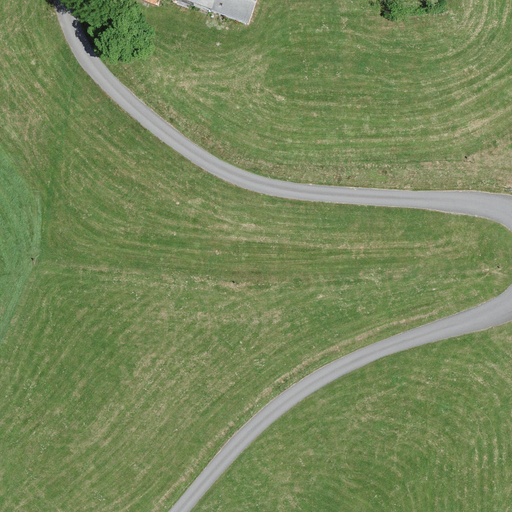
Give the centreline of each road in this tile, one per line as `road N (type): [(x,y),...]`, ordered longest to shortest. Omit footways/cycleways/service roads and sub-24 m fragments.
road 1 (unclassified): [(511,211),(292,193),(216,167),(100,74),(73,33),(65,0)]
road 2 (unclassified): [(183,511),(245,439),(312,384),(511,303)]
